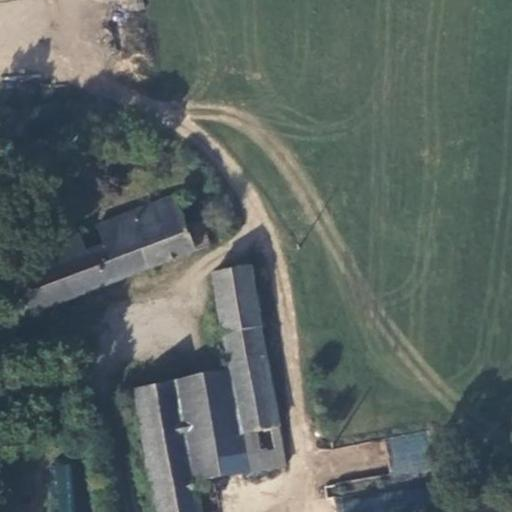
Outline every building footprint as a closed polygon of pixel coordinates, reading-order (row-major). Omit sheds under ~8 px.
[(181,219),(171,188),(95,218),(102,240),(86,247),(76,225),(19,248),(0,254),(0,258),(20,310),(204,237),(194,213),(181,219)] [(0,240),(13,235),(0,201),(0,240)] [(130,385),(153,511),(199,511),(192,476),(283,454),(261,344),(243,260),(208,267),(227,363),(130,385)] [(428,433),(386,436),(389,478),(430,476),(428,433)] [(86,511),(87,464),(56,463),(54,511),(86,511)] [(332,489),(337,511),(401,511),(430,505),(424,481),(407,485),(404,471),(332,489)] [(37,511),(33,491),(19,494),(21,511),(37,511)]
